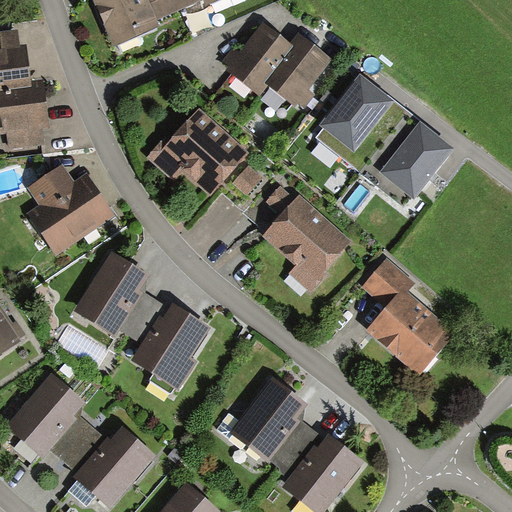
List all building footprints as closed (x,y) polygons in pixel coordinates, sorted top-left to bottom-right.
[(91,0),(114,51),(161,30),(158,22),(204,2),(207,10),(228,0),(91,0)] [(231,69),(227,74),(260,99),(268,89),(296,110),(299,107),(305,112),(317,96),(311,92),(333,62),(298,35),(290,46),(263,25),(240,55),(234,50),(223,63),(231,69)] [(0,136),(7,136),(9,150),(44,146),(42,131),(50,130),(45,81),(33,82),(29,50),(22,51),(20,31),(0,33),(0,136)] [(395,106),(361,79),(321,130),(323,132),(355,157),(395,106)] [(380,177),(421,126),(395,106),(355,157),(323,132),(317,140),(405,210),(411,201),(380,177)] [(166,139),(148,160),(176,184),(184,175),(211,199),(250,155),(200,111),(171,144),(166,139)] [(455,153),(421,126),(380,177),(411,201),(415,204),(455,153)] [(28,216),(56,259),(117,218),(88,175),(75,183),(64,166),(28,190),(40,208),(28,216)] [(264,180),(249,167),(233,184),(248,197),(264,180)] [(291,276),(312,294),(355,244),(300,196),(297,200),(281,187),(266,204),(282,218),(263,239),(298,269),(291,276)] [(113,255),(75,315),(116,341),(121,333),(142,346),(130,364),(179,395),(198,365),(192,361),(211,331),(173,307),(171,311),(143,293),(151,280),(113,255)] [(367,334),(420,379),(457,337),(408,295),(417,285),(388,260),(362,289),(388,311),(367,334)] [(0,360),(22,346),(0,313),(0,360)] [(52,376),(6,431),(44,463),(52,454),(78,475),(73,481),(110,511),(113,511),(157,459),(123,431),(112,445),(78,416),(87,405),(52,376)] [(273,380),(228,436),(269,469),(271,466),(291,481),(284,490),(311,511),(327,511),(364,466),(330,440),(327,444),(299,422),(310,408),(273,380)] [(177,465),(185,456),(176,448),(168,457),(177,465)] [(194,464),(185,456),(177,465),(187,473),(194,464)] [(217,511),(187,486),(164,511),(217,511)]
